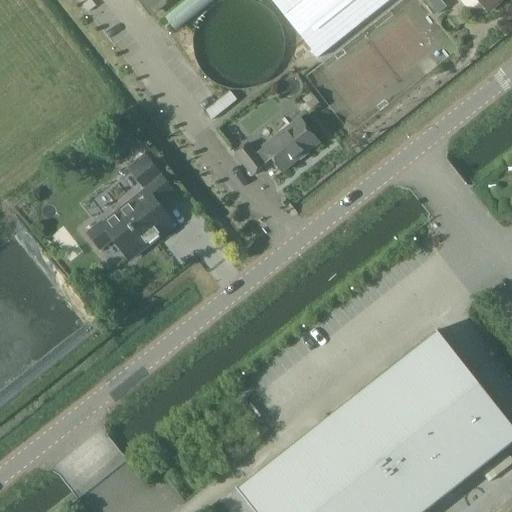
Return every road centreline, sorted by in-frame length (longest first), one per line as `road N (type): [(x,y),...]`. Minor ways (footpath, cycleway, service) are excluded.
road 1 (tertiary): [(0,473),(511,54)]
road 2 (unknown): [(289,239),(108,0)]
